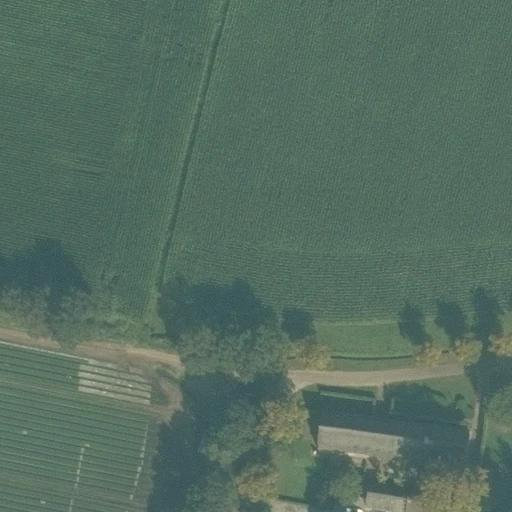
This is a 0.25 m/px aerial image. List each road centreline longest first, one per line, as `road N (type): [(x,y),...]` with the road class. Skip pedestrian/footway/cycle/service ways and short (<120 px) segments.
road 1 (unclassified): [(511,360),(326,378),(237,370)]
road 2 (track): [(237,370),(0,328)]
